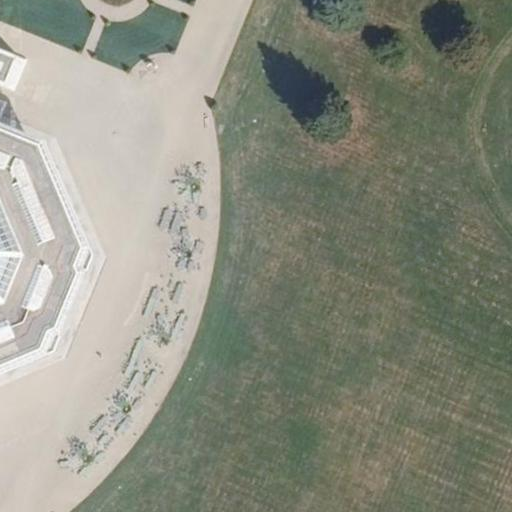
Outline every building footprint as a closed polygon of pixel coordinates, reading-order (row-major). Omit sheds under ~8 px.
[(0,0),(0,310),(11,305),(31,257),(5,193),(0,190),(0,84),(16,91),(30,58),(0,45),(0,0)] [(43,56),(28,106),(77,121),(92,71),(43,56)] [(0,190),(5,193),(40,150),(0,133),(0,190)] [(31,257),(85,256),(40,150),(5,193),(31,257)] [(31,257),(11,305),(49,344),(85,256),(31,257)] [(11,305),(0,310),(0,365),(49,344),(11,305)]
